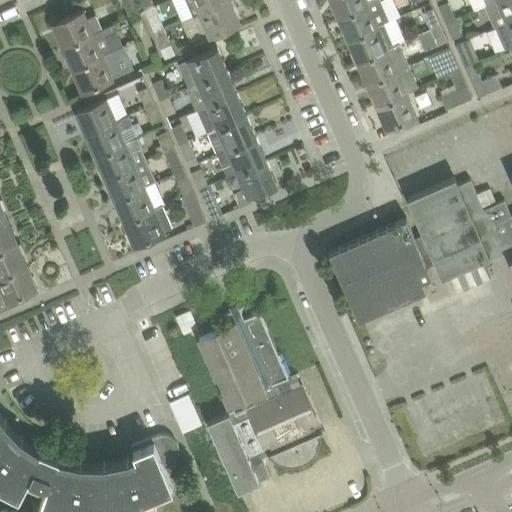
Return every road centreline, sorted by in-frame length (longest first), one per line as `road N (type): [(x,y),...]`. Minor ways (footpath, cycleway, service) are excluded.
road 1 (residential): [(107,313),(146,397),(107,412),(78,412),(38,380),(23,348),(98,317)]
road 2 (residential): [(297,242),(343,211),(357,181),(286,0)]
road 3 (residential): [(400,498),(297,242)]
road 4 (residential): [(107,313),(251,246),(297,242)]
road 5 (residential): [(511,448),(400,498)]
